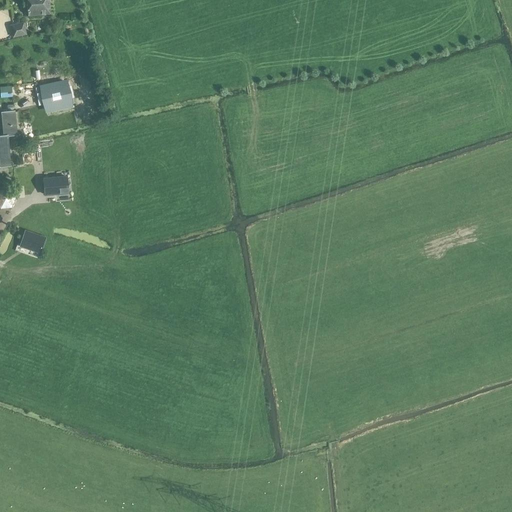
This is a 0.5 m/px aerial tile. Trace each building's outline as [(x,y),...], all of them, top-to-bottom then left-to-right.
[(26,0),(28,16),(50,14),(48,0),(26,0)] [(11,25),(13,38),(26,35),(24,23),(11,25)] [(7,136),(16,135),(14,112),(1,113),(3,136),(0,136),(0,166),(9,165),(7,136)] [(67,177),(44,179),(45,195),(68,193),(67,177)] [(0,207),(1,208),(11,207),(15,198),(10,190),(0,190),(0,207)] [(42,248),(45,238),(25,231),(22,241),(42,248)]
